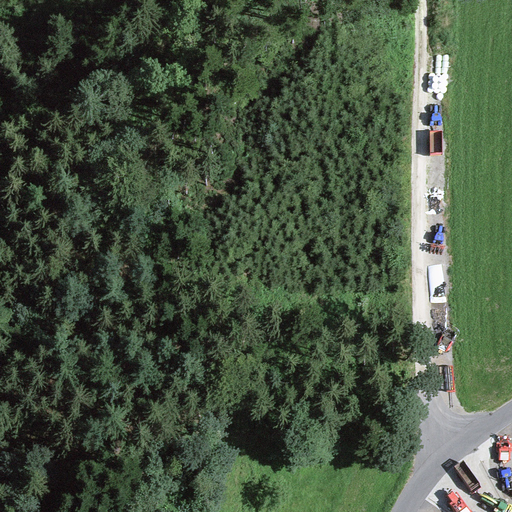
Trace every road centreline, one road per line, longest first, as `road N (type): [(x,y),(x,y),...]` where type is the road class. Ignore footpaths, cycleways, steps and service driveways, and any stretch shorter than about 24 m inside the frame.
road 1 (track): [(460,446),(437,411),(423,356),(422,0)]
road 2 (unclassified): [(511,411),(446,457),(404,511)]
